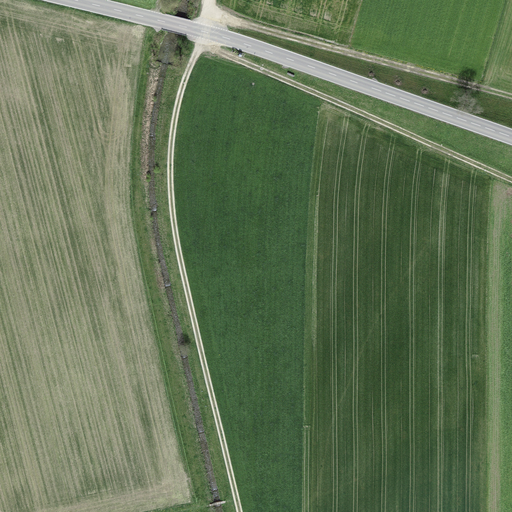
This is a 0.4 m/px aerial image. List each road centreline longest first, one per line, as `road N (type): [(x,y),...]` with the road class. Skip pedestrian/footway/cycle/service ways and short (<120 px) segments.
road 1 (track): [(239,511),(172,207),(172,125),(201,30)]
road 2 (tertiary): [(74,0),(248,44),(511,136)]
road 3 (track): [(196,47),(511,181)]
road 4 (track): [(511,97),(206,10)]
